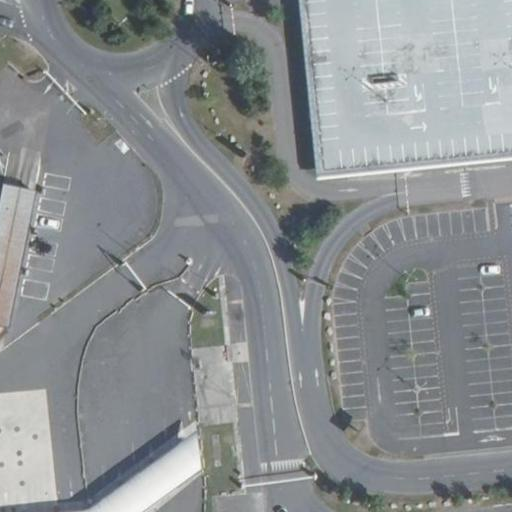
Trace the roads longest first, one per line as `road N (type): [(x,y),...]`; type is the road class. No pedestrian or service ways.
road 1 (unclassified): [(511,467),(377,475),(348,470),(331,452),(319,431),(280,246),(250,198),(189,130),(166,61)]
road 2 (unclassified): [(98,75),(222,206),(252,254),(278,468),(300,511)]
